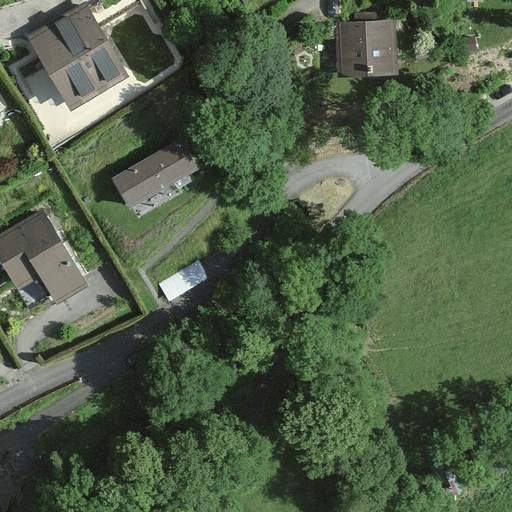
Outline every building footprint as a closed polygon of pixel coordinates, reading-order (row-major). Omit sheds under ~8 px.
[(86,3),(27,37),(70,111),(129,78),(86,3)] [(368,29),(349,31),(354,89),(413,84),(408,26),(368,29)] [(0,142),(14,133),(0,112),(0,142)] [(180,139),(112,178),(133,213),(200,173),(180,139)] [(51,210),(0,241),(0,243),(35,300),(62,284),(76,307),(102,291),(51,210)] [(511,438),(446,468),(456,491),(511,465),(511,438)] [(0,511),(14,511),(37,497),(15,462),(0,472),(0,511)]
